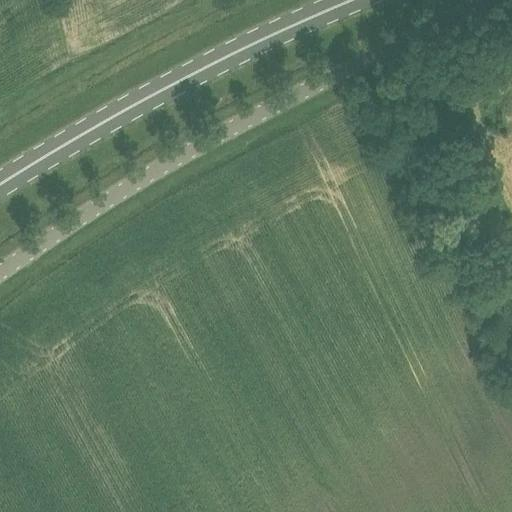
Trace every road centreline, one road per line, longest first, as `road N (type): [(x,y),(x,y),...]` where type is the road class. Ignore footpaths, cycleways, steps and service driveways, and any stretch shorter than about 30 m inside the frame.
road 1 (unclassified): [(0,273),(105,206),(499,0)]
road 2 (secondary): [(0,181),(176,80),(355,0)]
